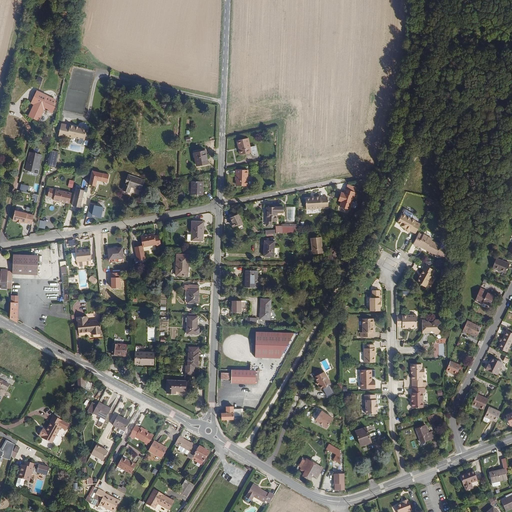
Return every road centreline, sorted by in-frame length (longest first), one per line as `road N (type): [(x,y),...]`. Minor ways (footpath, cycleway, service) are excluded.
road 1 (residential): [(220,205),(208,430)]
road 2 (residential): [(220,205),(0,246)]
road 3 (track): [(391,263),(376,242),(419,151),(450,141),(511,140)]
road 4 (residential): [(391,263),(391,417),(407,479)]
road 5 (secondary): [(183,420),(0,320)]
road 6 (secondary): [(407,479),(333,501),(227,445)]
road 7 (residential): [(462,457),(451,417),(511,290)]
road 8 (residential): [(373,173),(220,205)]
road 9 (unknown): [(223,99),(98,65)]
